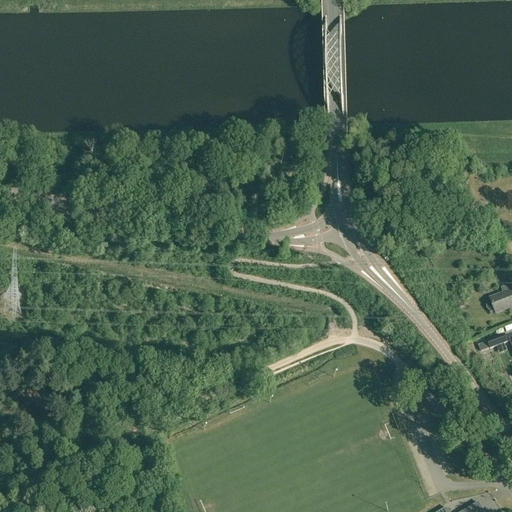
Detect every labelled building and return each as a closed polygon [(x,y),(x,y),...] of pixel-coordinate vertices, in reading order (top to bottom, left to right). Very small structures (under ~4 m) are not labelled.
[(458,228),(462,233),(472,225),(468,219),(458,228)] [(495,311),(496,314),(511,307),(511,287),(510,286),(502,289),(504,293),(490,298),(491,301),(487,302),(487,308),(491,312),(495,311)] [(453,297),(457,309),(465,306),(461,294),(453,297)] [(487,341),(490,348),(507,342),(504,334),(487,341)] [(483,511),(478,503),(462,511),(449,511),(447,508),(439,511),(483,511)]
